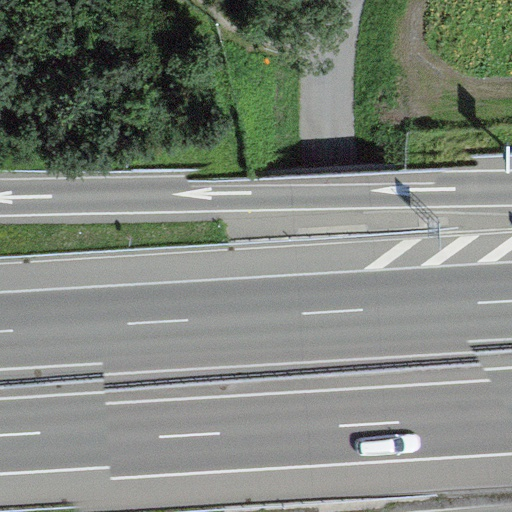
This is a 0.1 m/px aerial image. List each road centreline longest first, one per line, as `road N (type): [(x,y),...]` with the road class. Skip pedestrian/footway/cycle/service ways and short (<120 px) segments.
road 1 (residential): [(361,511),(335,134),(336,58),(352,0)]
road 2 (motorway): [(511,300),(0,331)]
road 3 (motorway): [(0,436),(511,405)]
road 4 (motorway): [(511,192),(0,199)]
